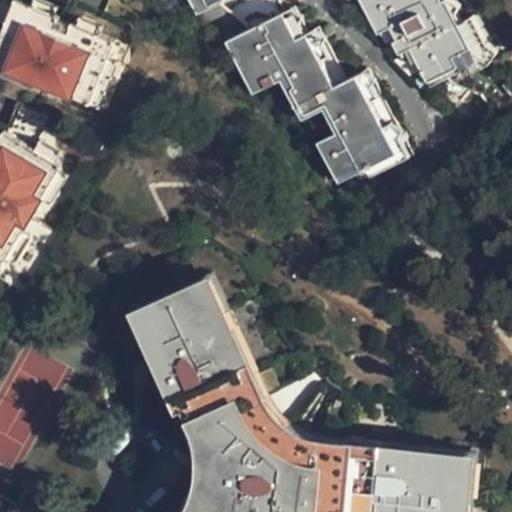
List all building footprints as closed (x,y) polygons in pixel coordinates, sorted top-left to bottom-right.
[(19,2),(14,0),(8,0),(0,18),(0,21),(8,25),(19,2)] [(380,210),(398,201),(393,192),(436,171),(429,156),(397,93),(375,104),(348,50),(335,55),(321,29),(299,40),(283,7),(296,1),(295,0),(193,0),(225,63),(239,56),(272,121),(299,109),(320,149),(342,139),(354,161),(334,171),(354,210),(374,200),(380,210)] [(362,0),(353,0),(357,8),(365,5),(362,0)] [(362,0),(365,5),(373,23),(385,17),(393,35),(400,32),(414,59),(420,71),(424,70),(433,65),(442,83),(454,109),(479,96),(482,102),(492,96),(490,91),(511,80),(511,71),(495,37),(483,43),(468,14),(463,15),(455,0),(362,0)] [(62,11),(39,1),(35,9),(59,19),(62,11)] [(35,9),(19,2),(8,25),(2,41),(0,45),(0,68),(93,108),(114,60),(120,45),(103,38),(80,28),(76,26),(75,28),(63,23),(64,21),(59,19),(35,9)] [(107,29),(85,20),(80,28),(103,38),(107,29)] [(400,32),(393,35),(407,62),(414,59),(400,32)] [(123,64),(114,60),(93,108),(103,112),(123,64)] [(433,65),(424,70),(433,87),(442,83),(433,65)] [(32,146),(1,128),(0,130),(0,261),(2,262),(4,258),(19,232),(41,195),(57,167),(60,162),(52,158),(32,146)] [(57,148),(37,136),(32,146),(52,158),(57,148)] [(66,171),(57,167),(41,195),(50,199),(66,171)] [(393,192),(398,201),(440,180),(436,171),(393,192)] [(19,232),(4,258),(13,263),(28,237),(19,232)] [(472,511),(479,460),(339,446),(328,443),(319,440),(303,432),(289,420),(280,409),(215,273),(125,322),(175,421),(187,442),(190,457),(190,470),(198,488),(178,511),(472,511)] [(40,511),(45,506),(27,495),(17,510),(18,511),(40,511)] [(18,511),(17,510),(2,502),(0,505),(0,511),(18,511)]
